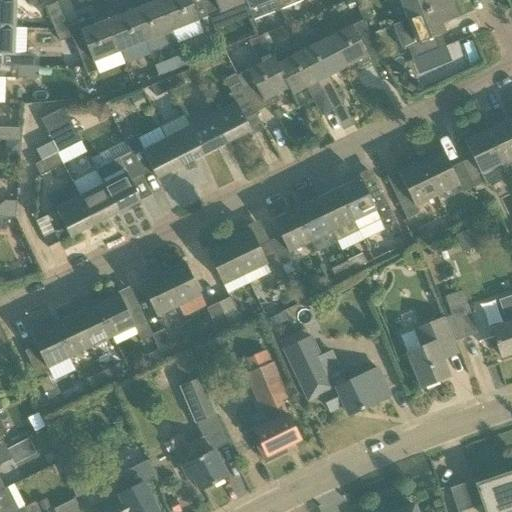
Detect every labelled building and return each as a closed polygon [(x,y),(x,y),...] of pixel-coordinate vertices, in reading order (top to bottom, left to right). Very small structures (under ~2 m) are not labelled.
[(0,0),(0,26),(14,27),(15,1),(14,0),(0,0)] [(129,0),(115,0),(121,15),(107,20),(119,52),(146,41),(129,0)] [(172,31),(159,0),(158,0),(146,5),(143,0),(129,0),(146,41),(149,50),(175,40),(172,31)] [(209,17),(203,3),(202,0),(159,0),(172,31),(209,17)] [(202,0),(203,3),(210,0),(214,0),(219,12),(247,2),(245,0),(202,0)] [(279,10),(275,0),(245,0),(247,2),(250,10),(261,6),(265,16),(279,10)] [(303,0),(275,0),(279,10),(303,0)] [(399,0),(407,19),(451,2),(450,0),(399,0)] [(57,2),(46,7),(45,7),(59,41),(71,37),(67,27),(65,22),(57,2)] [(457,18),(451,2),(407,19),(414,36),(408,39),(416,58),(439,48),(435,37),(445,33),(442,24),(457,18)] [(119,52),(107,20),(93,26),(90,18),(67,27),(71,37),(72,36),(87,74),(97,70),(94,61),(119,52)] [(363,20),(327,39),(342,69),(355,62),(359,69),(382,58),(363,20)] [(0,65),(20,66),(21,54),(13,53),(14,27),(0,26),(0,65)] [(302,51),(332,111),(343,105),(328,75),(342,69),(327,39),(302,51)] [(277,64),(288,87),(292,94),(306,87),(321,117),(332,111),(302,51),(278,64),(277,64)] [(275,94),(288,87),(277,64),(278,64),(274,56),(248,70),(248,71),(238,77),(237,77),(256,113),(279,101),(275,94)] [(20,66),(0,65),(0,77),(38,79),(39,67),(20,66)] [(166,80),(170,89),(171,91),(186,84),(181,74),(166,80)] [(245,119),(256,113),(237,77),(238,77),(236,74),(225,80),(231,93),(221,99),(225,107),(212,114),(227,143),(251,130),(245,119)] [(406,75),(400,86),(412,92),(418,82),(406,75)] [(170,89),(166,80),(150,86),(156,96),(170,89)] [(41,120),(46,131),(68,119),(63,109),(41,120)] [(189,126),(204,154),(227,143),(212,114),(189,126)] [(46,131),(51,142),(74,130),(68,119),(46,131)] [(511,172),(511,127),(509,121),(487,131),(507,175),(511,172)] [(189,126),(166,138),(180,166),(204,154),(189,126)] [(0,140),(21,141),(21,128),(0,127),(0,140)] [(137,136),(124,142),(130,152),(129,152),(141,176),(153,170),(157,178),(180,166),(166,138),(161,127),(138,138),(137,136)] [(80,142),(74,130),(51,142),(57,153),(80,142)] [(507,175),(487,131),(465,142),(472,157),(460,163),(472,188),(484,182),(486,186),(507,175)] [(95,170),(102,184),(117,213),(141,201),(131,181),(141,176),(129,152),(121,157),(95,170)] [(472,188),(460,163),(451,167),(443,152),(422,163),(437,195),(457,185),(461,193),(472,188)] [(41,176),(63,165),(57,153),(35,165),(41,176)] [(437,195),(422,163),(400,174),(408,189),(396,195),(409,219),(420,214),(415,205),(437,195)] [(360,178),(338,189),(358,231),(380,220),(384,230),(397,224),(379,188),(368,193),(360,178)] [(79,196),(94,225),(117,213),(102,184),(79,196)] [(358,231),(338,189),(317,199),(332,231),(337,241),(358,231)] [(70,237),(94,225),(79,196),(55,208),(70,237)] [(317,199),(295,210),(310,242),(332,231),(317,199)] [(280,236),(270,241),(281,265),(293,259),(289,252),(310,242),(295,210),(273,220),(280,236)] [(474,227),(455,235),(462,252),(481,244),(474,227)] [(251,231),(229,241),(244,273),(266,263),(269,271),(281,265),(270,241),(259,246),(251,231)] [(244,273),(229,241),(207,252),(223,284),(244,273)] [(346,262),(350,272),(367,263),(363,254),(346,262)] [(179,307),(201,296),(185,262),(162,273),(179,307)] [(291,262),(282,266),(286,275),(295,271),(291,262)] [(350,272),(346,262),(331,270),(336,279),(350,272)] [(179,307),(162,273),(141,284),(157,317),(179,307)] [(445,319),(454,342),(477,332),(463,291),(444,296),(452,315),(445,319)] [(119,294),(97,305),(112,337),(134,327),(135,327),(127,310),(119,294)] [(230,298),(218,303),(230,328),(242,322),(230,298)] [(491,328),(502,358),(511,354),(511,298),(499,303),(506,323),(491,328)] [(218,303),(207,309),(218,333),(230,328),(218,303)] [(75,315),(91,348),(112,337),(97,305),(75,315)] [(141,342),(152,336),(152,335),(138,305),(127,310),(135,327),(134,327),(141,342)] [(75,315),(54,325),(69,358),(91,348),(75,315)] [(444,318),(400,336),(421,388),(449,376),(443,360),(459,354),(454,342),(445,319),(444,318)] [(39,381),(48,376),(51,375),(48,368),(69,358),(54,325),(31,336),(37,347),(25,353),(39,381)] [(164,329),(152,335),(152,336),(164,360),(176,354),(164,329)] [(349,415),(390,396),(381,378),(377,367),(334,387),(311,336),(283,349),(308,401),(322,394),(330,411),(344,405),(349,415)] [(217,414),(201,377),(189,349),(172,356),(184,384),(179,386),(195,423),(217,414)] [(103,372),(107,381),(123,373),(118,364),(103,372)] [(274,364),(250,375),(248,376),(262,410),(266,408),(273,422),(255,431),(261,443),(257,445),(265,462),(286,452),(284,448),(300,440),(287,415),(279,400),(287,396),(274,364)] [(91,388),(107,381),(103,372),(87,379),(91,388)] [(54,389),(48,376),(39,381),(45,393),(54,389)] [(227,476),(214,450),(206,436),(188,446),(183,435),(171,441),(184,466),(182,467),(189,479),(193,477),(200,490),(227,476)] [(6,446),(0,448),(0,490),(4,488),(0,480),(0,463),(12,458),(6,446)] [(158,511),(159,511),(144,484),(155,478),(148,460),(117,475),(114,485),(118,495),(93,508),(94,511),(158,511)] [(511,511),(511,473),(506,475),(475,485),(482,504),(460,511),(459,511),(511,511)] [(4,488),(0,490),(0,511),(39,511),(35,503),(24,508),(22,506),(15,510),(4,488)] [(54,509),(55,511),(80,511),(74,499),(54,509)]
